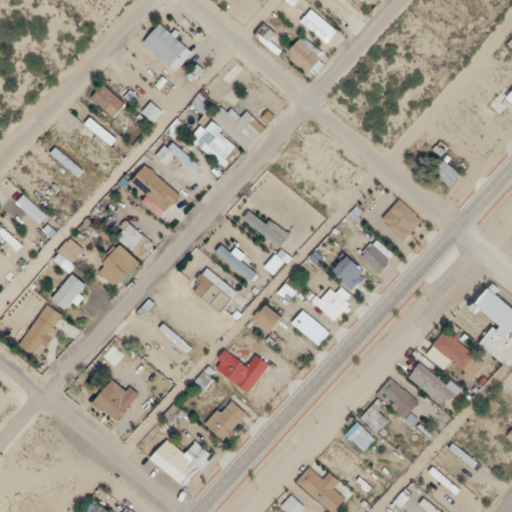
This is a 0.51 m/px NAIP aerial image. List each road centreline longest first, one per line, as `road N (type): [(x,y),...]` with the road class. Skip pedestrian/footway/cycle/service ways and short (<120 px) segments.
road 1 (residential): [(0,446),(400,0)]
road 2 (secondary): [(199,511),(511,165)]
road 3 (residential): [(252,511),(511,234)]
road 4 (residential): [(455,227),(184,0)]
road 5 (residential): [(179,511),(0,369)]
road 6 (residential): [(0,160),(149,0)]
